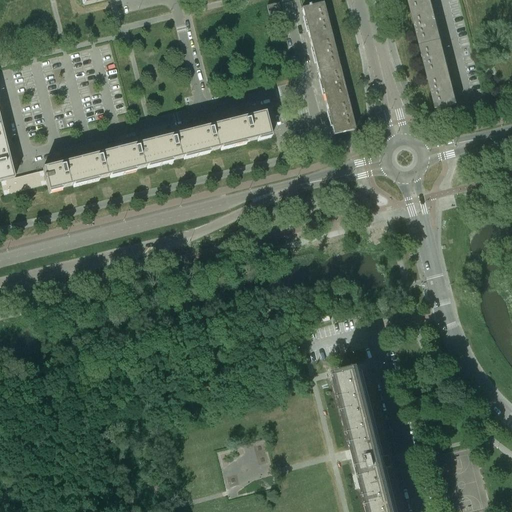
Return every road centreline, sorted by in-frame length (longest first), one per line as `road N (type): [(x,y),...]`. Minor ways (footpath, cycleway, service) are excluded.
road 1 (tertiary): [(0,284),(189,238),(265,195)]
road 2 (tertiary): [(265,195),(0,261)]
road 3 (residential): [(418,511),(372,331),(303,348)]
road 4 (tertiary): [(511,419),(457,351),(423,232)]
road 5 (residential): [(15,159),(199,110)]
